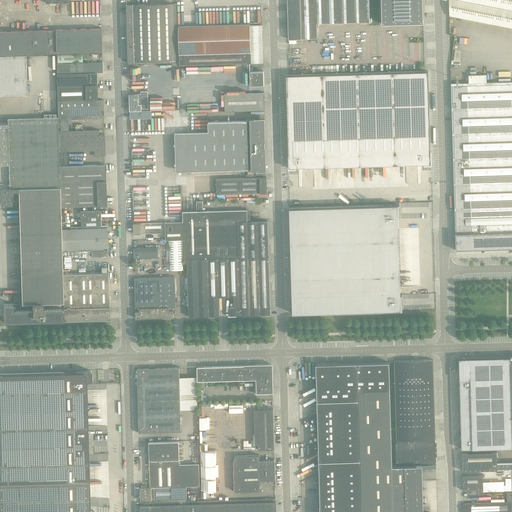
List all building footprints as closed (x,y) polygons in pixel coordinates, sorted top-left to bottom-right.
[(287,0),(289,39),(317,39),(316,24),(368,22),(367,0),(287,0)] [(423,23),(422,0),(381,0),(382,24),(423,23)] [(511,0),(449,0),(450,16),(511,28),(511,0)] [(178,63),(177,3),(127,5),(128,62),(129,62),(129,65),(146,64),(146,62),(154,61),(154,64),(178,63)] [(251,52),(250,25),(250,24),(178,26),(180,65),(250,63),(250,52),(251,52)] [(55,30),(56,54),(102,53),(102,50),(101,28),(99,28),(55,30)] [(48,30),(0,31),(0,55),(26,55),(56,54),(55,30),(48,30)] [(26,55),(0,55),(0,95),(27,95),(26,55)] [(82,62),(82,55),(57,55),(58,63),(82,62)] [(103,73),(102,62),(56,64),(57,74),(93,73),(96,73),(103,73)] [(264,85),(264,71),(259,71),(259,69),(256,69),(255,69),(255,70),(254,70),(254,71),(250,71),(250,85),(264,85)] [(428,71),(286,75),(289,157),(289,168),(295,168),(295,167),(425,164),(425,165),(431,164),(431,153),(428,71)] [(97,73),(57,74),(57,86),(97,85),(97,73)] [(511,82),(452,84),(451,84),(451,85),(452,85),(452,108),(452,109),(452,113),(453,133),(453,134),(453,135),(454,153),(453,153),(453,154),(454,154),(454,158),(453,158),(454,160),(454,169),(454,170),(454,174),(454,183),(454,184),(454,185),(455,185),(455,203),(455,204),(456,208),(455,208),(455,210),(456,210),(456,214),(455,214),(455,215),(456,233),(455,233),(456,250),(457,250),(511,248),(511,82)] [(97,85),(57,86),(57,101),(97,100),(97,85)] [(224,94),(225,112),(265,111),(264,93),(224,94)] [(142,111),(141,94),(135,94),(129,95),(130,111),(142,111)] [(103,100),(97,100),(57,101),(58,117),(58,131),(69,131),(68,120),(104,119),(103,100)] [(200,101),(188,102),(188,111),(200,111),(200,101)] [(130,111),(131,119),(132,118),(152,118),(151,110),(142,111),(130,111)] [(58,117),(7,119),(7,124),(0,123),(0,164),(9,164),(9,189),(18,189),(60,188),(60,182),(58,131),(58,117)] [(208,122),(208,133),(209,136),(189,137),(190,171),(248,169),(251,169),(252,171),(259,171),(267,171),(266,149),(265,149),(265,140),(266,140),(265,118),(257,118),(257,119),(250,119),(250,121),(247,121),(208,122)] [(106,206),(106,181),(105,165),(69,166),(68,151),(94,150),(94,155),(105,155),(104,135),(99,135),(98,130),(99,130),(69,131),(58,131),(60,182),(60,188),(60,207),(106,206)] [(266,175),(246,175),(246,178),(216,179),(217,194),(267,193),(267,177),(266,177),(266,175)] [(61,227),(60,207),(60,188),(18,189),(19,204),(22,297),(22,304),(63,303),(62,275),(62,273),(63,273),(63,272),(62,272),(62,252),(61,227)] [(1,205),(19,204),(18,189),(9,189),(0,189),(0,190),(1,205)] [(193,211),(183,212),(183,217),(183,222),(184,239),(184,260),(187,260),(188,307),(189,316),(189,317),(206,316),(209,316),(219,316),(220,316),(220,315),(220,309),(219,297),(234,296),(234,307),(229,307),(229,314),(231,314),(232,315),(233,315),(233,314),(239,314),(239,315),(270,314),(270,281),(269,258),(268,221),(264,221),(251,222),(248,222),(247,210),(203,211),(203,201),(196,202),(197,211),(193,211)] [(398,205),(289,208),(292,314),(401,311),(401,310),(400,295),(400,287),(399,229),(398,205)] [(101,211),(93,211),(80,211),(81,227),(101,226),(101,211)] [(165,223),(133,223),(133,234),(166,233),(166,240),(168,240),(184,239),(183,222),(165,222),(165,223)] [(101,226),(81,227),(61,227),(62,252),(92,251),(108,251),(107,248),(108,248),(107,228),(107,226),(101,226)] [(184,239),(168,240),(169,270),(184,270),(184,260),(184,239)] [(158,247),(134,248),(134,258),(158,258),(158,247)] [(62,275),(63,303),(64,321),(85,320),(85,321),(90,320),(110,319),(108,273),(62,275)] [(173,307),(176,307),(175,277),(135,278),(135,308),(137,308),(137,311),(135,311),(136,318),(147,318),(151,318),(174,317),(174,310),(173,310),(173,307)] [(22,304),(14,304),(3,304),(4,322),(37,321),(43,321),(64,321),(63,303),(22,304)] [(511,357),(459,359),(462,449),(511,447),(511,441),(511,418),(511,417),(511,357)] [(433,360),(400,361),(394,361),(396,443),(435,442),(433,360)] [(320,501),(319,511),(362,511),(359,390),(390,389),(389,362),(341,364),(316,364),(316,379),(317,392),(315,393),(317,396),(315,397),(317,401),(317,403),(315,404),(317,407),(315,408),(317,412),(318,452),(317,453),(319,456),(317,457),(319,461),(319,463),(317,464),(319,467),(317,468),(319,472),(320,500),(320,501)] [(259,365),(204,367),(201,368),(201,367),(197,367),(197,381),(256,379),(257,393),(273,393),(273,364),(259,364),(259,365)] [(139,433),(149,433),(181,432),(180,367),(137,368),(139,433)] [(0,482),(89,481),(89,476),(89,462),(88,453),(88,452),(88,451),(87,451),(86,451),(86,450),(85,439),(86,439),(86,438),(87,438),(87,437),(88,437),(88,436),(88,427),(86,384),(86,383),(87,383),(87,382),(88,382),(88,381),(89,381),(90,381),(91,381),(91,380),(91,379),(92,379),(92,378),(92,373),(91,373),(91,372),(91,371),(90,371),(90,370),(89,370),(77,370),(77,371),(76,371),(75,371),(75,372),(75,373),(75,375),(73,375),(67,375),(64,375),(64,374),(63,373),(62,373),(61,373),(0,374),(0,482)] [(390,389),(359,390),(362,511),(423,511),(422,466),(392,467),(390,389)] [(231,405),(232,420),(243,420),(243,405),(231,405)] [(210,419),(210,409),(201,409),(201,429),(205,429),(205,425),(207,425),(207,429),(210,429),(214,429),(213,419),(210,419)] [(258,450),(274,449),(273,409),(257,409),(258,450)] [(149,442),(150,487),(180,486),(179,441),(149,442)] [(435,442),(396,443),(395,443),(396,463),(436,462),(435,442)] [(511,462),(497,463),(497,456),(499,456),(498,453),(497,453),(497,452),(462,453),(462,471),(511,469),(511,462)] [(259,455),(234,456),(235,492),(260,491),(260,481),(275,480),(275,460),(259,460),(259,455)] [(483,474),(462,475),(463,490),(489,490),(489,485),(483,485),(483,474)] [(213,478),(202,478),(202,497),(207,497),(207,490),(213,490),(213,478)] [(496,491),(511,491),(511,479),(506,479),(506,487),(496,487),(496,491)] [(89,481),(0,482),(0,511),(95,511),(95,510),(94,510),(93,510),(92,510),(91,510),(91,509),(90,509),(90,508),(90,507),(89,481)] [(141,500),(141,503),(187,501),(187,486),(180,486),(150,487),(140,487),(141,500)] [(463,504),(463,511),(511,511),(511,491),(507,492),(507,503),(467,504),(467,503),(465,503),(465,504),(463,504)] [(275,499),(207,501),(207,511),(276,511),(276,502),(275,499)] [(187,501),(141,503),(141,506),(140,511),(207,511),(207,501),(187,501)]
